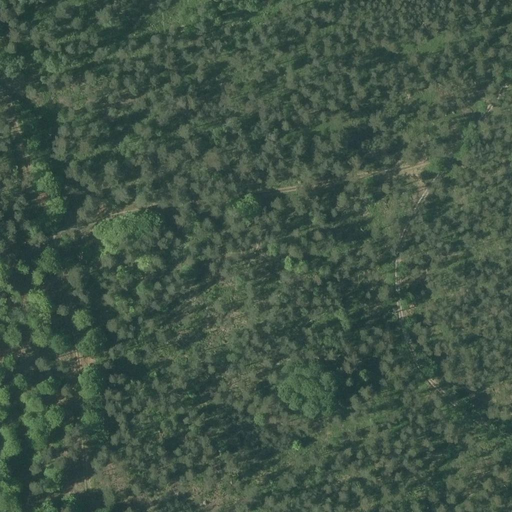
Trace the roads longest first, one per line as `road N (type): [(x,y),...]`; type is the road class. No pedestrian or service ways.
road 1 (track): [(511,441),(458,407),(408,353),(392,274),(393,254),(428,187),(511,78)]
road 2 (track): [(0,111),(54,238),(78,484),(88,511)]
road 3 (track): [(54,238),(154,208),(286,190),(457,150)]
